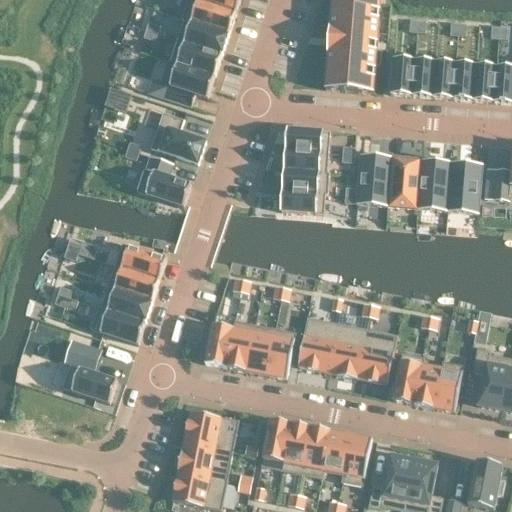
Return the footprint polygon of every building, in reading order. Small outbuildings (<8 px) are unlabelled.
[(191,0),(188,0),(182,21),(184,22),(184,21),(229,36),(236,15),(191,0)] [(191,0),(236,15),(241,0),(191,0)] [(332,0),(325,91),(373,96),(380,0),(332,0)] [(184,22),(177,42),(222,57),(229,36),(184,21),(184,22)] [(410,22),(409,34),(417,34),(418,23),(410,22)] [(418,23),(417,34),(425,35),(426,23),(418,23)] [(148,25),(146,32),(157,36),(160,28),(148,25)] [(451,25),(450,37),(458,38),(459,26),(451,25)] [(459,26),(458,38),(466,38),(467,26),(459,26)] [(492,28),(491,40),(499,41),(500,29),(492,28)] [(500,29),(499,41),(506,41),(507,29),(500,29)] [(146,32),(144,39),(155,43),(157,36),(146,32)] [(170,63),(170,64),(215,79),(222,57),(177,42),(170,63)] [(394,61),(391,97),(412,98),(415,62),(394,61)] [(168,62),(160,85),(208,101),(215,79),(170,64),(170,63),(168,62)] [(415,62),(412,98),(433,100),(435,64),(415,62)] [(435,64),(433,100),(453,102),(456,66),(435,64)] [(456,66),(453,102),(473,103),(476,67),(456,66)] [(476,67),(473,103),(494,105),(496,69),(476,67)] [(511,70),(496,69),(494,105),(511,106),(511,70)] [(163,115),(151,151),(198,167),(206,143),(180,135),(184,122),(163,115)] [(287,131),(286,152),(329,155),(330,134),(287,131)] [(130,144),(127,151),(139,155),(141,148),(130,144)] [(343,149),(343,156),(355,157),(355,149),(343,149)] [(127,151),(125,159),(136,162),(139,155),(127,151)] [(286,152),(284,172),(327,176),(327,175),(329,155),(286,152)] [(343,156),(342,164),(354,165),(355,157),(343,156)] [(357,206),(388,209),(392,159),(361,157),(358,191),(358,198),(357,206)] [(144,171),(137,194),(184,210),(192,187),(169,179),(173,167),(150,159),(146,172),(144,171)] [(392,159),(388,209),(418,211),(422,161),(392,159)] [(422,161),(418,211),(448,214),(452,164),(422,161)] [(452,164),(448,214),(478,216),(482,166),(452,164)] [(487,171),(485,200),(509,202),(510,198),(511,198),(511,166),(511,173),(487,171)] [(284,172),(282,193),(325,196),(325,197),(328,197),(330,175),(327,175),(327,176),(284,172)] [(346,190),(345,197),(358,198),(358,191),(346,190)] [(282,193),(281,214),(324,217),(325,197),(325,196),(282,193)] [(345,197),(345,205),(357,206),(358,198),(345,197)] [(165,243),(154,241),(152,249),(164,251),(165,243)] [(69,245),(67,252),(78,256),(80,248),(69,245)] [(122,246),(115,268),(160,283),(167,261),(122,246)] [(67,252),(64,259),(75,263),(78,256),(67,252)] [(115,268),(108,289),(153,304),(160,283),(115,268)] [(236,281),(233,293),(241,295),(243,283),(236,281)] [(243,283),(241,295),(249,296),(251,284),(243,283)] [(61,289),(58,296),(70,300),(72,293),(61,289)] [(101,310),(146,325),(153,304),(108,289),(101,310)] [(276,289),(273,301),(281,303),(283,290),(276,289)] [(283,290),(281,303),(289,304),(291,292),(283,290)] [(58,297),(55,306),(75,313),(78,303),(58,297)] [(334,300),(332,312),(340,314),(342,302),(334,300)] [(364,306),(362,318),(370,320),(372,308),(364,306)] [(372,308),(370,320),(377,321),(380,309),(372,308)] [(99,309),(91,332),(138,348),(146,325),(101,310),(99,309)] [(423,318),(421,330),(429,331),(431,319),(423,318)] [(431,319),(429,331),(437,333),(439,321),(431,319)] [(307,320),(298,369),(328,375),(338,326),(307,320)] [(470,322),(467,334),(475,336),(478,324),(470,322)] [(234,331),(226,370),(246,374),(255,327),(234,323),(233,330),(234,331)] [(338,326),(328,375),(337,377),(357,381),(367,332),(338,326)] [(213,327),(205,366),(226,370),(234,331),(233,330),(213,327)] [(255,327),(246,374),(266,378),(275,331),(255,327)] [(275,331),(266,378),(287,382),(296,335),(275,331)] [(357,381),(388,387),(398,338),(367,332),(357,381)] [(70,368),(63,391),(110,406),(118,383),(95,375),(102,353),(72,342),(64,365),(70,368)] [(477,351),(473,374),(484,376),(478,408),(502,413),(511,361),(490,357),(490,354),(477,351)] [(402,356),(393,403),(414,407),(422,368),(423,368),(424,360),(402,356)] [(511,361),(502,413),(511,414),(511,361)] [(442,372),(434,411),(455,415),(464,368),(442,364),(441,371),(442,372)] [(422,368),(414,407),(424,409),(434,411),(442,372),(441,371),(432,370),(423,368),(422,368)] [(233,453),(239,423),(190,413),(184,444),(233,453)] [(270,422),(261,469),(282,473),(291,426),(270,422)] [(291,426),(282,473),(302,477),(311,430),(291,426)] [(311,430),(302,477),(323,481),(324,473),(331,434),(311,430)] [(331,434),(324,473),(343,477),(344,477),(351,438),(331,434)] [(343,477),(341,485),(363,489),(372,442),(351,438),(344,477),(343,477)] [(233,453),(184,444),(182,453),(178,473),(227,483),(233,453)] [(247,448),(245,456),(257,458),(259,450),(247,448)] [(373,486),(369,510),(381,511),(381,509),(397,511),(404,511),(414,462),(391,457),(385,489),(373,486)] [(414,462),(404,511),(440,511),(443,500),(431,498),(438,466),(414,462)] [(468,507),(492,511),(493,511),(497,497),(502,498),(505,484),(500,482),(503,467),(477,462),(468,507)] [(178,473),(172,503),(215,511),(221,511),(227,483),(178,473)] [(241,477),(239,485),(251,488),(253,480),(241,477)] [(239,485),(238,493),(250,495),(251,488),(239,485)] [(257,490),(255,502),(263,503),(265,491),(257,490)] [(290,496),(288,508),(296,510),(298,498),(290,496)] [(298,498),(296,510),(303,511),(306,499),(298,498)] [(448,501),(446,511),(459,511),(461,504),(448,501)]
